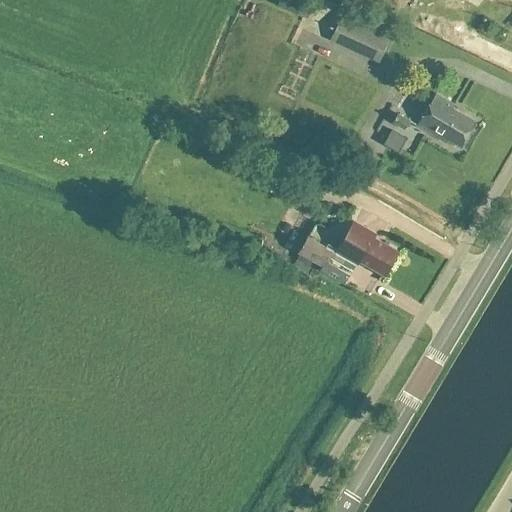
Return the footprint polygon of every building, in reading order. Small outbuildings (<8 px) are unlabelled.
[(392,30),(356,12),(346,7),(332,36),(342,41),(379,58),(392,30)] [(447,139),(460,147),(475,123),(452,109),(454,105),(436,94),(417,125),(445,142),(447,139)] [(344,140),(326,130),(315,151),(332,161),(344,140)] [(266,168),(288,178),(293,164),(271,155),(266,168)] [(382,275),(396,253),(372,238),(373,235),(353,223),(335,252),(356,264),(358,261),(382,275)] [(307,237),(297,253),(321,267),(331,252),(307,237)]
